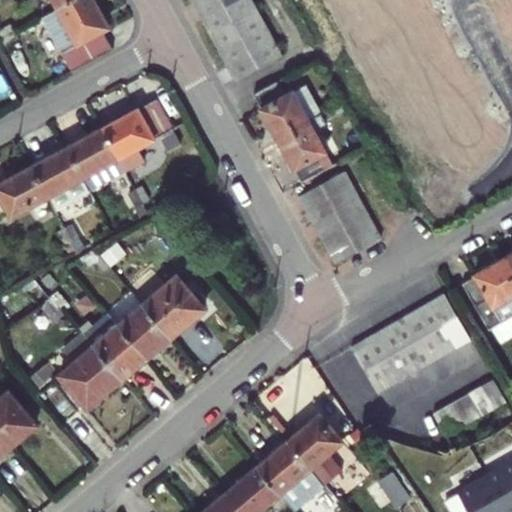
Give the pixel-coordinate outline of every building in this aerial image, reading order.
[(95,0),(70,0),(60,6),(79,41),(109,26),(95,0)] [(197,0),(194,2),(203,17),(227,4),(224,0),(197,0)] [(235,0),(227,4),(236,20),(260,8),(255,0),(235,0)] [(203,17),(212,33),(236,20),(227,4),(203,17)] [(260,8),(236,20),(244,35),(268,23),(260,8)] [(236,20),(212,33),(220,48),(244,35),(236,20)] [(13,23),(0,30),(4,37),(17,30),(13,23)] [(268,23),(244,35),(252,51),(276,38),(268,23)] [(20,36),(17,30),(4,37),(7,43),(20,36)] [(244,35),(220,48),(229,64),(252,51),(244,35)] [(252,51),(260,66),(285,53),(276,38),(252,51)] [(252,51),(229,64),(237,79),(260,66),(252,51)] [(280,80),(255,93),(279,137),(321,115),(322,114),(306,83),(287,93),(280,80)] [(102,126),(119,157),(172,128),(156,98),(102,126)] [(327,127),(321,115),(279,137),(301,182),(327,168),(319,153),(326,149),(317,132),(327,127)] [(102,126),(67,146),(90,188),(125,168),(119,157),(102,126)] [(90,188),(67,146),(32,165),(48,195),(55,207),(90,188)] [(335,164),(326,149),(319,153),(327,168),(335,164)] [(48,195),(32,165),(0,181),(0,211),(8,207),(12,214),(48,195)] [(323,183),(330,196),(354,183),(347,169),(323,183)] [(300,195),(307,209),(330,196),(323,183),(300,195)] [(330,196),(337,209),(361,196),(354,183),(330,196)] [(142,184),(136,188),(143,201),(149,197),(142,184)] [(136,204),(143,201),(136,188),(129,192),(136,204)] [(330,196),(307,209),(313,221),(337,209),(330,196)] [(337,209),(345,222),(369,209),(361,196),(337,209)] [(337,209),(313,221),(321,235),(345,222),(337,209)] [(345,222),(352,235),(376,223),(369,209),(345,222)] [(72,221),(65,225),(72,238),(79,234),(72,221)] [(345,222),(321,235),(328,249),(352,235),(345,222)] [(352,235),(359,249),(383,236),(376,223),(352,235)] [(72,238),(65,225),(59,229),(65,241),(72,238)] [(328,249),(335,262),(359,249),(352,235),(328,249)] [(108,248),(102,252),(112,264),(118,260),(108,248)] [(106,269),(112,264),(102,252),(96,257),(106,269)] [(511,310),(511,265),(506,254),(460,280),(485,326),(511,310)] [(144,302),(172,335),(207,305),(179,272),(144,302)] [(61,288),(55,293),(64,304),(71,299),(61,288)] [(458,313),(445,289),(432,297),(446,321),(458,313)] [(59,309),(64,304),(55,293),(49,298),(59,309)] [(446,321),(432,297),(420,303),(433,328),(446,321)] [(144,302),(120,322),(148,355),(172,335),(144,302)] [(420,303),(406,311),(420,335),(433,328),(420,303)] [(420,335),(406,311),(393,319),(406,343),(420,335)] [(458,313),(446,321),(459,343),(472,336),(458,313)] [(504,339),(511,334),(511,313),(495,323),(504,339)] [(393,319),(379,327),(393,350),(406,343),(393,319)] [(446,321),(433,328),(446,351),(459,343),(446,321)] [(148,355),(120,322),(96,342),(124,375),(148,355)] [(393,350),(379,327),(365,335),(378,359),(393,350)] [(446,351),(433,328),(420,335),(433,358),(446,351)] [(378,359),(365,335),(351,343),(364,366),(378,359)] [(420,335),(406,343),(419,366),(433,358),(420,335)] [(89,405),(124,375),(96,342),(62,372),(89,405)] [(419,366),(406,343),(393,350),(406,374),(419,366)] [(393,350),(378,359),(390,383),(406,374),(393,350)] [(390,383),(378,359),(364,366),(378,390),(390,383)] [(494,374),(481,381),(496,405),(508,399),(494,374)] [(481,381),(469,389),(484,412),(496,405),(481,381)] [(484,412),(469,389),(457,396),(472,419),(484,412)] [(11,390),(0,398),(0,427),(12,442),(38,421),(11,390)] [(472,419),(457,396),(445,403),(459,426),(472,419)] [(459,426),(445,403),(434,409),(448,433),(459,426)] [(322,410),(287,439),(309,465),(323,482),(340,468),(325,451),(344,436),(322,410)] [(0,452),(12,442),(0,427),(0,452)] [(287,439),(258,464),(280,489),(309,465),(287,439)] [(511,511),(511,461),(488,475),(509,511),(511,511)] [(280,489),(258,464),(226,490),(244,511),(252,511),(269,498),(280,489)] [(309,465),(280,489),(289,501),(294,506),(323,482),(309,465)] [(396,483),(386,472),(381,477),(389,489),(396,483)] [(509,511),(488,475),(459,491),(471,511),(509,511)] [(280,489),(269,498),(279,509),(289,501),(280,489)] [(244,511),(226,490),(200,511),(244,511)]
